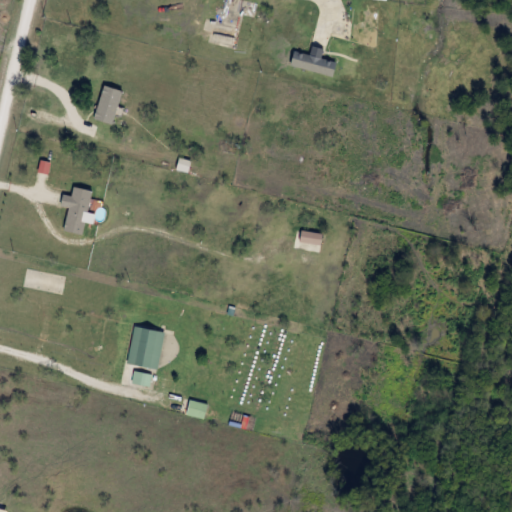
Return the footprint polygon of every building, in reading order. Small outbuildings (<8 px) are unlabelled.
[(304,70),(289,66),(294,51),(339,64),(335,78),(318,73),(316,81),(302,77),(304,70)] [(112,125),(92,119),(101,86),(121,91),(112,125)] [(93,192),(84,235),(65,231),(74,188),(93,192)] [(158,370),(127,364),(134,327),(165,333),(158,370)] [(133,383),(135,372),(151,376),(149,386),(133,383)] [(187,416),(190,401),(208,405),(205,419),(187,416)]
